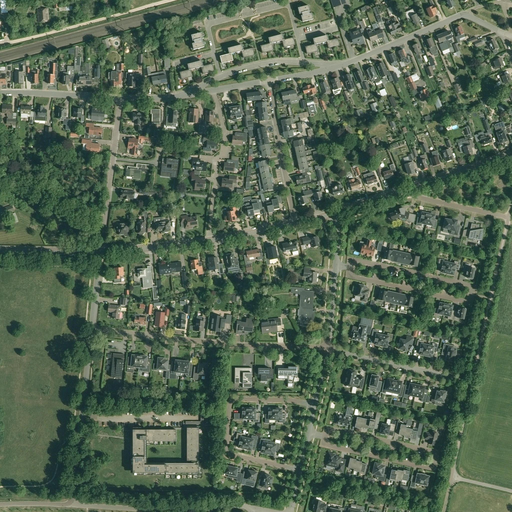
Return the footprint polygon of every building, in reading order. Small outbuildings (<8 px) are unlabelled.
[(345,0),(330,0),(333,8),(347,4),(345,0)] [(455,6),(451,0),(447,0),(446,1),(449,8),(455,6)] [(394,2),(390,3),(389,3),(393,13),(398,11),(394,2)] [(434,6),(433,6),(432,3),(425,7),(426,9),(430,18),(434,16),(434,15),(436,14),(435,10),(436,10),(434,6)] [(298,8),(299,14),(302,13),(303,15),(301,16),(302,22),(313,19),(311,13),(309,14),(308,12),(310,11),(308,5),(298,8)] [(37,10),(39,23),(49,22),(48,9),(37,10)] [(412,9),(404,13),(408,21),(411,20),(414,25),(420,22),(419,20),(420,19),(419,17),(418,17),(416,14),(415,15),(412,9)] [(395,18),(391,19),(396,33),(401,30),(398,22),(397,22),(395,18)] [(396,33),(391,19),(386,22),(391,35),(396,33)] [(455,29),(457,36),(455,37),(457,43),(460,42),(459,39),(464,37),(460,26),(455,29)] [(379,27),(373,29),(377,39),(383,37),(379,27)] [(377,39),(373,29),(371,30),(370,28),(366,29),(367,32),(371,42),(377,39)] [(359,30),(350,33),(353,43),(359,41),(360,43),(363,42),(359,30)] [(449,31),(443,34),(447,42),(449,48),(451,48),(448,39),(451,37),(449,31)] [(191,35),(192,41),(194,41),(195,43),(192,44),(193,50),(204,47),(202,41),(201,42),(200,39),(203,39),(202,33),(191,35)] [(282,34),(275,36),(277,44),(282,43),(282,41),(284,40),(282,34)] [(443,34),(436,36),(439,42),(442,41),(443,43),(439,45),(442,52),(449,48),(447,42),(443,34)] [(327,35),(319,37),(321,45),(327,44),(326,42),(328,41),(327,35)] [(275,36),(268,38),(270,44),(272,43),(272,46),(277,44),(275,36)] [(319,37),(313,39),(314,44),(316,44),(317,46),(321,45),(319,37)] [(431,38),(425,40),(428,48),(429,48),(431,53),(434,57),(438,55),(436,51),(437,50),(436,45),(434,46),(431,38)] [(493,39),(488,41),(490,48),(491,48),(492,51),(493,51),(494,54),(498,53),(497,49),(498,49),(497,45),(496,45),(493,39)] [(413,46),(416,54),(419,65),(423,63),(421,59),(419,55),(422,54),(418,44),(413,46)] [(242,45),(234,47),(236,55),(242,53),(241,51),(243,50),(242,45)] [(234,47),(228,49),(229,54),(231,54),(232,56),(236,55),(234,47)] [(397,52),(399,56),(400,59),(401,62),(402,62),(402,63),(404,62),(405,63),(406,63),(407,63),(408,63),(409,62),(409,61),(409,60),(408,59),(409,59),(407,56),(406,56),(403,50),(397,52)] [(387,56),(391,63),(392,67),(398,64),(396,61),(393,54),(387,56)] [(500,58),(492,61),(495,69),(505,65),(503,62),(502,62),(500,58)] [(201,61),(194,63),(195,69),(196,71),(201,69),(201,67),(203,66),(201,61)] [(194,63),(187,65),(189,70),(191,70),(191,72),(196,71),(195,69),(194,63)] [(391,77),(390,74),(388,70),(386,71),(384,65),(383,66),(382,63),(377,65),(382,77),(387,75),(388,77),(390,77),(391,77)] [(47,75),(47,84),(54,84),(54,79),(57,79),(57,74),(57,64),(51,64),(51,75),(47,75)] [(74,73),(74,67),(70,67),(70,71),(67,71),(67,73),(63,73),(63,76),(63,79),(62,80),(61,82),(62,83),(62,84),(63,84),(63,85),(65,85),(66,84),(69,85),(69,79),(70,79),(70,76),(70,75),(74,75),(74,76),(74,73)] [(77,78),(76,85),(85,85),(86,67),(82,67),(82,76),(79,76),(79,78),(77,78)] [(89,74),(90,67),(86,67),(85,85),(88,85),(88,86),(90,86),(90,85),(94,85),(94,78),(91,78),(91,77),(89,76),(90,75),(89,75),(89,74)] [(372,67),(369,68),(376,83),(380,81),(377,75),(376,76),(372,67)] [(376,84),(369,68),(366,69),(370,79),(371,79),(372,82),(373,85),(376,84)] [(354,73),(358,83),(361,82),(364,91),(369,89),(366,80),(364,81),(360,71),(354,73)] [(165,72),(159,73),(159,78),(161,84),(167,83),(166,75),(165,72)] [(108,74),(108,79),(112,79),(111,87),(116,87),(116,84),(121,84),(121,73),(111,73),(111,74),(108,74)] [(126,73),(126,77),(128,77),(128,87),(136,87),(136,80),(141,80),(141,75),(133,74),(133,73),(126,73)] [(159,73),(151,74),(152,78),(153,85),(161,84),(159,78),(159,73)] [(499,82),(496,83),(498,87),(501,85),(504,84),(511,81),(508,74),(505,76),(504,73),(499,75),(500,79),(499,79),(500,81),(499,82)] [(343,76),(348,90),(354,88),(349,74),(343,76)] [(331,80),(334,90),(332,90),(334,95),(339,94),(340,92),(338,88),(341,88),(338,78),(331,80)] [(320,84),(322,91),(321,91),(322,94),(330,91),(328,86),(327,87),(325,82),(320,84)] [(414,82),(409,84),(414,96),(418,94),(416,89),(417,89),(414,82)] [(453,86),(456,93),(461,91),(458,83),(453,86)] [(302,89),(304,94),(308,93),(309,96),(316,93),(314,85),(302,89)] [(431,100),(426,89),(418,92),(421,100),(424,99),(426,101),(427,102),(431,100)] [(295,90),(288,92),(290,99),(294,98),(294,100),(296,100),(297,101),(300,101),(299,94),(296,95),(295,90)] [(511,91),(508,93),(503,95),(504,99),(510,97),(511,100),(511,91)] [(290,99),(288,92),(282,93),(283,102),(290,101),(290,99)] [(433,98),(437,108),(442,106),(438,96),(433,98)] [(306,102),(310,114),(316,112),(313,100),(306,102)] [(3,105),(2,113),(7,114),(6,117),(8,117),(7,125),(11,125),(11,128),(15,129),(16,114),(12,114),(12,106),(3,105)] [(240,105),(234,106),(235,118),(236,118),(239,118),(242,117),(242,115),(241,106),(240,106),(240,105)] [(34,118),(34,117),(34,111),(31,111),(31,112),(30,112),(31,107),(21,106),(21,114),(22,114),(21,117),(30,117),(29,124),(34,124),(34,118)] [(35,111),(35,121),(45,122),(46,118),(46,110),(43,110),(43,106),(39,106),(38,110),(38,111),(35,111)] [(229,113),(228,113),(228,116),(229,116),(230,121),(234,121),(234,122),(237,122),(236,118),(235,118),(234,106),(228,107),(229,113)] [(59,109),(59,119),(60,119),(60,121),(63,121),(63,120),(66,120),(67,109),(59,109)] [(73,117),(81,118),(82,109),(74,109),(73,117)] [(92,109),(92,113),(91,117),(92,117),(104,118),(105,110),(92,109)] [(151,109),(151,114),(152,114),(152,124),(160,124),(160,121),(162,121),(162,115),(160,115),(160,110),(151,109)] [(198,110),(190,109),(189,122),(189,123),(190,123),(190,121),(193,121),(193,123),(198,123),(197,123),(198,110)] [(358,110),(355,111),(358,121),(364,119),(362,114),(360,115),(358,110)] [(176,123),(177,112),(170,111),(169,120),(166,119),(166,126),(171,126),(172,123),(176,123)] [(216,118),(213,118),(213,112),(206,112),(205,121),(209,121),(209,125),(216,126),(216,118)] [(133,114),(133,121),(135,121),(135,124),(140,125),(141,121),(141,118),(142,118),(142,115),(141,115),(142,113),(136,113),(136,114),(133,114)] [(495,125),(494,127),(496,130),(497,134),(500,143),(506,141),(504,134),(507,133),(505,129),(504,127),(502,123),(495,125)] [(202,136),(202,125),(199,125),(198,133),(194,132),(194,135),(202,136)] [(89,127),(89,134),(101,135),(102,128),(94,127),(89,127)] [(235,132),(235,136),(233,136),(232,144),(242,144),(242,141),(246,142),(247,133),(235,132)] [(488,133),(479,136),(480,141),(481,140),(483,145),(492,142),(488,133)] [(203,136),(202,143),(207,144),(206,148),(203,148),(203,150),(204,151),(210,152),(211,151),(212,149),(215,149),(216,141),(210,141),(211,136),(203,136)] [(129,139),(128,148),(132,149),(132,155),(136,155),(137,149),(140,150),(141,145),(137,145),(138,140),(129,139)] [(82,140),(81,144),(86,145),(86,151),(99,152),(100,145),(91,144),(92,141),(82,140)] [(464,152),(465,154),(472,152),(471,148),(474,147),(471,140),(468,141),(468,140),(468,141),(458,144),(461,153),(464,152)] [(441,152),(444,158),(445,158),(446,162),(453,159),(449,149),(441,152)] [(439,164),(437,156),(435,153),(432,154),(434,157),(430,158),(433,166),(439,164)] [(428,168),(425,159),(426,159),(425,155),(420,156),(421,160),(419,161),(421,170),(428,168)] [(179,160),(162,158),(161,173),(171,174),(170,177),(177,178),(179,160)] [(191,165),(194,165),(194,170),(204,171),(205,163),(198,162),(198,160),(192,159),(191,165)] [(227,160),(226,163),(224,163),(224,171),(233,171),(233,168),(238,169),(238,161),(227,160)] [(411,160),(404,162),(405,164),(405,165),(408,174),(410,173),(411,174),(414,173),(414,172),(413,168),(414,168),(412,162),(412,161),(411,161),(411,160)] [(312,167),(308,168),(307,162),(298,164),(299,170),(304,169),(305,172),(312,170),(312,167)] [(382,176),(384,175),(385,179),(393,176),(391,170),(381,173),(378,162),(375,163),(379,177),(382,176)] [(126,177),(133,177),(133,179),(140,180),(141,168),(127,167),(127,169),(126,169),(126,177)] [(295,178),(297,185),(306,182),(304,176),(307,176),(307,172),(302,173),(302,176),(295,178)] [(366,181),(364,182),(365,186),(377,182),(376,176),(373,177),(373,176),(370,177),(369,175),(365,177),(366,180),(366,181)] [(222,186),(231,187),(232,182),(236,183),(236,177),(229,176),(229,179),(223,179),(222,186)] [(190,182),(194,182),(194,187),(203,188),(203,182),(198,182),(198,177),(190,177),(190,182)] [(270,177),(259,180),(258,180),(260,185),(262,185),(271,183),(270,177)] [(349,191),(351,190),(361,187),(360,182),(359,180),(355,182),(354,179),(349,180),(350,185),(350,186),(348,187),(348,190),(349,191)] [(259,192),(257,192),(258,195),(260,194),(262,194),(268,193),(267,190),(273,189),(271,183),(262,185),(263,185),(259,186),(260,191),(259,192)] [(331,188),(333,195),(344,192),(342,185),(340,185),(340,184),(336,185),(336,186),(331,188)] [(314,189),(308,190),(310,196),(314,196),(315,201),(322,200),(320,192),(315,193),(314,189)] [(304,196),(298,197),(301,205),(307,203),(306,197),(310,196),(308,190),(303,192),(304,196)] [(122,191),(121,199),(129,200),(129,199),(134,199),(135,193),(122,191)] [(274,196),(275,199),(271,200),(272,202),(274,212),(274,210),(279,208),(278,204),(281,203),(280,195),(274,196)] [(252,204),(253,206),(254,214),(260,212),(259,210),(263,209),(263,207),(262,207),(260,199),(254,201),(255,203),(252,204)] [(263,201),(262,201),(263,207),(263,209),(267,208),(268,213),(274,212),(272,202),(268,203),(268,200),(267,200),(267,199),(263,200),(263,201)] [(243,205),(244,213),(247,212),(249,217),(254,216),(254,214),(253,206),(250,207),(249,203),(243,204),(243,205)] [(0,209),(0,213),(1,216),(14,211),(12,205),(0,209)] [(226,219),(226,222),(230,221),(230,222),(231,223),(232,223),(233,223),(234,222),(234,221),(235,221),(234,217),(236,217),(235,208),(233,208),(233,207),(232,207),(232,208),(230,209),(231,212),(227,212),(227,215),(226,216),(226,219)] [(400,220),(410,222),(412,215),(408,214),(408,213),(404,212),(405,209),(401,208),(399,209),(399,211),(390,214),(392,220),(399,217),(400,220)] [(10,215),(13,224),(18,222),(15,213),(10,215)] [(422,223),(426,224),(429,213),(425,213),(422,213),(422,216),(421,215),(421,218),(418,217),(416,225),(421,226),(422,223)] [(429,213),(426,224),(432,225),(431,227),(435,228),(437,222),(434,221),(434,218),(434,215),(432,215),(433,214),(429,213)] [(196,215),(180,217),(181,223),(184,222),(185,229),(192,228),(192,226),(198,225),(196,215)] [(443,228),(450,230),(449,234),(457,235),(459,227),(456,226),(457,220),(452,219),(452,221),(445,219),(443,228)] [(136,224),(137,233),(138,233),(140,235),(143,234),(144,232),(145,232),(145,228),(145,221),(138,221),(139,224),(136,224)] [(117,224),(117,231),(119,231),(119,235),(128,234),(127,233),(129,232),(128,223),(117,224)] [(471,224),(468,239),(473,240),(474,237),(477,237),(477,238),(477,239),(482,241),(483,234),(482,234),(483,229),(479,230),(479,225),(471,224)] [(313,236),(302,239),(303,245),(311,243),(312,248),(319,246),(317,236),(313,237),(313,236)] [(289,243),(282,244),(284,251),(291,250),(291,251),(292,251),(293,255),(298,254),(297,247),(298,247),(298,245),(297,244),(296,244),(296,243),(290,244),(289,243)] [(360,254),(364,255),(364,256),(368,256),(372,256),(374,248),(370,247),(371,244),(367,243),(366,246),(362,245),(360,254)] [(265,256),(267,266),(270,265),(269,260),(277,258),(275,247),(272,247),(272,246),(269,247),(269,248),(267,248),(268,255),(265,256)] [(262,253),(259,253),(258,249),(246,252),(247,255),(243,256),(246,271),(252,270),(251,265),(250,265),(249,258),(249,257),(253,256),(254,258),(257,257),(258,260),(263,259),(262,253)] [(388,260),(390,261),(392,251),(385,249),(383,259),(384,259),(384,260),(388,261),(388,260)] [(396,262),(397,262),(399,252),(392,251),(390,261),(392,261),(392,262),(396,263),(396,262)] [(401,263),(403,264),(405,254),(399,252),(397,262),(397,263),(401,264),(401,263)] [(227,261),(226,261),(226,265),(227,272),(232,271),(232,272),(234,274),(239,273),(239,275),(243,274),(242,269),(238,269),(237,263),(238,262),(237,261),(237,258),(233,259),(233,254),(230,255),(230,254),(227,254),(227,255),(226,255),(227,261)] [(407,264),(410,265),(412,255),(405,254),(403,264),(404,264),(407,265),(407,264)] [(412,255),(410,265),(412,265),(412,266),(416,267),(416,266),(417,266),(419,257),(412,255)] [(208,264),(210,271),(216,269),(216,272),(220,272),(220,274),(224,273),(222,264),(219,265),(217,257),(214,258),(213,257),(208,258),(210,264),(208,264)] [(443,273),(447,274),(450,263),(444,262),(444,260),(439,259),(438,267),(442,268),(441,269),(442,269),(441,272),(443,272),(443,273)] [(201,266),(198,266),(198,260),(190,261),(192,270),(197,270),(198,275),(203,274),(201,266)] [(450,263),(447,274),(451,275),(451,274),(453,275),(454,272),(455,272),(455,269),(458,270),(460,262),(454,261),(454,264),(450,263)] [(181,263),(170,264),(171,273),(182,271),(181,263)] [(171,273),(170,264),(159,265),(160,275),(171,273)] [(464,271),(467,272),(466,274),(467,275),(466,277),(468,278),(468,279),(472,280),(473,274),(474,274),(475,270),(474,269),(475,269),(469,267),(469,264),(465,264),(464,271)] [(143,289),(153,288),(153,287),(151,266),(147,267),(147,268),(146,269),(146,268),(137,269),(138,278),(142,277),(143,289)] [(114,267),(115,276),(115,279),(120,279),(120,275),(123,275),(123,268),(118,268),(118,267),(114,267)] [(304,276),(309,277),(308,282),(316,283),(317,273),(310,273),(310,270),(304,269),(304,276)] [(354,291),(356,291),(355,295),(362,297),(361,301),(366,302),(369,291),(365,290),(366,287),(357,285),(356,287),(355,287),(354,291)] [(378,300),(385,301),(387,292),(385,291),(381,290),(378,300)] [(302,304),(302,308),(312,309),(313,292),(301,291),(301,300),(305,300),(305,305),(302,304)] [(385,301),(392,303),(394,293),(393,293),(393,292),(390,292),(387,292),(385,301)] [(392,303),(398,304),(400,295),(400,294),(396,293),(396,294),(394,293),(392,303)] [(398,304),(405,306),(407,296),(405,296),(405,295),(401,294),(401,295),(400,295),(398,304)] [(407,296),(405,306),(412,307),(414,298),(413,297),(409,296),(409,297),(407,296)] [(434,316),(439,317),(440,314),(444,315),(446,304),(442,303),(442,304),(440,303),(439,306),(438,309),(435,308),(434,316)] [(453,320),(455,311),(452,310),(452,309),(452,306),(450,306),(450,305),(446,304),(444,315),(448,316),(447,319),(453,320)] [(108,312),(113,312),(113,318),(119,319),(120,307),(109,305),(108,312)] [(453,320),(455,321),(458,321),(459,318),(463,319),(463,318),(464,318),(465,314),(464,314),(466,308),(462,307),(461,308),(459,308),(459,310),(458,310),(458,312),(455,311),(453,320)] [(312,309),(302,308),(301,316),(299,316),(299,320),(301,320),(300,325),(306,325),(307,322),(312,323),(313,312),(311,312),(312,309)] [(165,313),(157,312),(155,326),(163,327),(164,315),(168,316),(169,310),(165,309),(165,313)] [(135,319),(134,318),(133,321),(134,321),(134,323),(140,323),(140,324),(145,325),(146,318),(139,317),(139,315),(135,314),(135,317),(135,319)] [(226,320),(222,319),(222,317),(217,316),(217,319),(212,318),(210,331),(220,332),(221,328),(224,329),(225,323),(230,324),(231,316),(227,315),(226,320)] [(197,321),(195,331),(202,331),(203,324),(204,324),(205,319),(202,318),(202,317),(198,316),(197,321)] [(176,327),(177,327),(177,328),(185,329),(186,321),(185,320),(186,318),(183,317),(182,320),(178,320),(177,324),(176,324),(176,327)] [(237,321),(235,333),(247,335),(247,331),(251,332),(253,319),(246,318),(246,323),(241,322),(241,321),(237,321)] [(268,322),(261,322),(262,333),(281,330),(280,319),(268,320),(268,322)] [(352,339),(364,342),(366,334),(365,334),(367,326),(360,324),(359,328),(355,327),(352,339)] [(380,346),(383,335),(383,334),(377,333),(377,332),(373,331),(371,338),(375,339),(375,341),(374,344),(377,345),(376,345),(380,346)] [(383,335),(380,346),(384,347),(384,346),(387,347),(387,344),(388,344),(388,342),(391,342),(393,334),(388,333),(387,336),(383,335)] [(398,349),(403,350),(406,351),(407,351),(408,344),(412,345),(413,338),(408,337),(407,341),(400,339),(398,349)] [(416,349),(420,350),(419,351),(420,351),(419,354),(422,355),(421,355),(425,356),(428,345),(423,344),(424,341),(418,340),(416,349)] [(425,356),(429,357),(429,356),(431,357),(432,354),(433,354),(433,353),(436,353),(438,344),(433,343),(432,346),(428,345),(425,356)] [(447,361),(452,362),(452,361),(454,362),(455,357),(456,358),(457,354),(455,354),(457,349),(451,348),(451,345),(444,344),(442,355),(447,356),(446,360),(448,360),(447,361)] [(111,377),(122,378),(124,354),(113,353),(111,377)] [(128,360),(127,372),(134,372),(134,367),(138,367),(140,356),(139,356),(139,355),(136,354),(136,356),(132,355),(132,360),(128,360)] [(139,367),(143,368),(143,371),(150,372),(150,364),(147,364),(147,357),(144,356),(144,355),(141,355),(141,356),(140,356),(139,367)] [(154,364),(153,370),(157,370),(158,369),(167,370),(168,360),(163,360),(163,359),(158,358),(158,364),(154,364)] [(171,374),(176,374),(176,375),(181,376),(182,360),(178,359),(178,360),(175,360),(175,366),(172,366),(171,374)] [(181,373),(185,373),(185,374),(186,375),(187,376),(191,377),(192,369),(189,368),(189,362),(187,361),(187,360),(182,360),(181,373)] [(193,379),(197,379),(198,374),(206,375),(206,372),(207,372),(208,368),(207,368),(207,363),(203,363),(203,364),(199,364),(198,367),(194,367),(193,379)] [(288,387),(292,387),(296,374),(298,374),(298,367),(291,367),(291,369),(289,369),(284,369),(278,369),(278,375),(278,379),(279,379),(278,379),(278,376),(288,376),(288,387)] [(235,383),(243,384),(243,388),(252,388),(252,368),(235,368),(235,383)] [(258,375),(261,375),(261,381),(267,381),(267,379),(273,379),(274,375),(270,374),(270,368),(258,368),(258,375)] [(344,385),(346,385),(346,386),(348,386),(349,386),(353,387),(353,386),(357,387),(357,388),(362,389),(364,377),(359,376),(359,378),(355,377),(356,372),(353,371),(352,370),(350,370),(349,370),(348,370),(346,381),(345,381),(344,385)] [(376,388),(376,391),(380,392),(381,384),(377,384),(379,377),(378,376),(378,375),(375,375),(375,376),(372,375),(369,387),(376,388)] [(386,392),(392,393),(395,381),(392,381),(392,380),(388,379),(387,383),(387,382),(387,384),(384,383),(382,393),(385,394),(386,392)] [(395,381),(392,393),(399,395),(398,396),(402,397),(404,388),(401,387),(401,386),(401,385),(402,382),(398,381),(397,382),(395,381)] [(408,395),(415,397),(417,385),(416,385),(417,384),(413,383),(413,384),(410,384),(409,391),(405,390),(403,397),(407,398),(408,395)] [(421,402),(425,402),(427,395),(423,394),(425,387),(422,386),(422,385),(419,384),(419,385),(417,385),(415,397),(422,398),(421,402)] [(433,395),(431,402),(435,403),(435,400),(444,402),(446,392),(445,392),(445,391),(442,390),(442,391),(441,391),(440,392),(437,391),(436,395),(433,395)] [(234,420),(243,420),(243,419),(249,419),(249,408),(245,408),(245,409),(243,409),(243,411),(242,411),(242,414),(234,414),(234,420)] [(249,419),(253,419),(253,422),(259,422),(259,413),(256,413),(256,412),(255,412),(255,409),(253,409),(253,408),(249,408),(249,419)] [(275,419),(275,408),(271,408),(271,409),(269,409),(269,412),(269,414),(265,414),(265,423),(269,423),(269,419),(275,419)] [(279,408),(275,408),(275,419),(280,419),(279,423),(285,423),(285,414),(282,413),(282,412),(282,409),(279,409),(279,408)] [(203,424),(203,411),(200,411),(200,421),(185,421),(185,424),(203,424)] [(335,421),(336,422),(335,423),(347,426),(348,420),(351,420),(352,416),(346,414),(345,417),(337,415),(337,417),(336,417),(335,421)] [(355,427),(361,429),(363,418),(357,417),(355,427)] [(363,418),(361,429),(362,428),(368,429),(370,419),(370,420),(363,418)] [(380,433),(385,434),(385,433),(388,434),(389,430),(394,431),(396,421),(391,420),(390,426),(382,424),(380,433)] [(407,425),(404,437),(410,438),(410,439),(410,440),(413,429),(409,428),(409,425),(407,425)] [(187,426),(187,461),(199,461),(199,426),(187,426)] [(413,429),(410,440),(416,441),(418,432),(421,432),(422,429),(419,428),(418,432),(413,430),(413,429)] [(176,430),(136,430),(136,441),(133,441),(133,475),(166,475),(166,463),(145,463),(145,442),(176,442),(176,430)] [(425,439),(430,440),(429,444),(435,445),(436,441),(437,441),(438,441),(439,438),(438,437),(437,437),(438,433),(431,432),(431,434),(426,432),(425,439)] [(234,442),(239,443),(239,444),(240,445),(239,447),(241,448),(241,449),(245,449),(247,439),(242,437),(242,434),(237,433),(236,438),(234,438),(234,442)] [(245,449),(249,450),(249,449),(251,450),(252,447),(253,445),(256,445),(258,437),(254,436),(253,440),(247,439),(245,449)] [(264,454),(268,454),(270,444),(264,442),(265,439),(261,439),(259,446),(262,447),(262,449),(262,450),(262,452),(264,453),(264,454)] [(268,454),(271,455),(272,455),(274,455),(274,452),(275,452),(275,451),(278,452),(280,444),(270,442),(270,444),(268,454)] [(328,458),(327,462),(327,464),(331,465),(331,466),(338,467),(337,471),(343,472),(344,464),(340,463),(341,458),(335,456),(335,455),(329,453),(328,458)] [(353,471),(356,459),(350,458),(348,468),(353,469),(353,471)] [(359,473),(362,462),(356,461),(356,459),(353,471),(359,472),(359,473)] [(362,462),(359,473),(365,474),(367,464),(361,463),(362,462)] [(166,463),(166,475),(199,475),(199,463),(166,463)] [(379,480),(384,481),(386,475),(383,475),(384,466),(380,465),(380,464),(375,463),(374,469),(373,469),(372,469),(371,472),(372,472),(373,473),(373,474),(376,475),(376,477),(379,477),(379,480)] [(226,466),(224,474),(234,476),(233,478),(237,479),(237,482),(240,482),(242,474),(239,473),(238,474),(237,473),(238,468),(226,466)] [(395,481),(397,470),(397,471),(391,470),(389,479),(389,480),(395,481)] [(397,470),(395,481),(395,480),(401,482),(403,470),(403,471),(397,470)] [(403,470),(401,482),(401,480),(407,481),(410,471),(403,470)] [(243,476),(241,484),(246,485),(247,479),(250,480),(250,482),(255,483),(257,472),(249,471),(247,477),(243,476)] [(258,488),(262,489),(262,487),(267,488),(268,485),(271,485),(273,478),(269,477),(270,475),(265,474),(264,479),(260,478),(258,488)] [(412,481),(410,487),(414,488),(416,483),(426,485),(427,483),(428,483),(429,479),(428,479),(428,477),(425,476),(425,475),(421,474),(421,475),(418,474),(417,477),(416,482),(412,481)] [(312,511),(313,511),(319,511),(321,509),(322,509),(322,510),(325,511),(327,505),(322,504),(322,502),(315,500),(312,511)]
